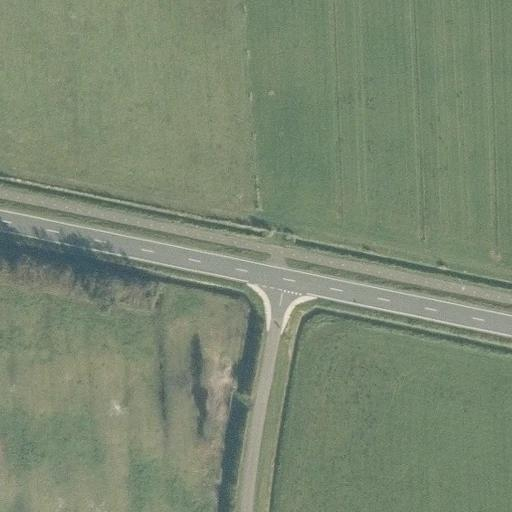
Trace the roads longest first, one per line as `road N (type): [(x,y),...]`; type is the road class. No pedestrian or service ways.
road 1 (secondary): [(286,282),(0,222)]
road 2 (unclassified): [(246,511),(286,282)]
road 3 (secondary): [(511,327),(286,282)]
